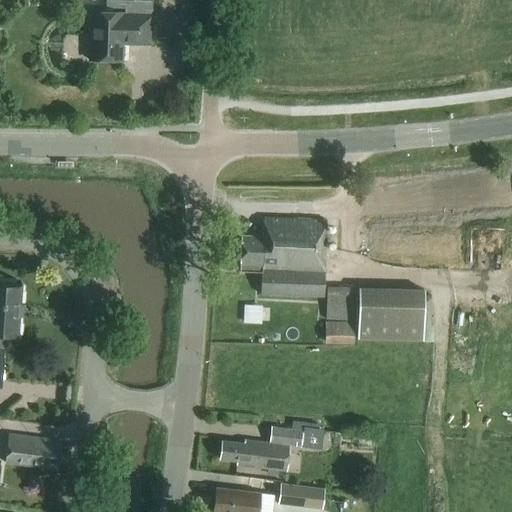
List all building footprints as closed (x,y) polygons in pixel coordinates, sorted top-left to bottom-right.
[(150,11),(150,0),(107,0),(107,9),(150,11)] [(122,15),(122,14),(90,13),(88,61),(121,62),(121,45),(150,46),(151,17),(122,15)] [(260,295),(323,298),(326,221),(263,219),(262,238),(240,237),(239,273),(261,274),(260,295)] [(0,385),(2,350),(0,350),(1,338),(17,339),(21,289),(14,288),(11,284),(0,283),(0,385)] [(355,321),(356,290),(356,289),(326,288),(325,320),(355,321)] [(422,291),(356,290),(355,321),(358,321),(357,340),(422,342),(422,291)] [(263,321),(262,305),(246,305),(246,322),(263,321)] [(324,342),(352,343),(353,324),(325,323),(324,342)] [(300,448),(302,432),(290,430),(270,428),(269,444),(244,441),(243,445),(221,442),(219,460),(236,462),(236,466),(285,472),(288,446),(300,448)] [(5,463),(56,470),(60,442),(8,435),(5,463)] [(27,488),(28,474),(4,471),(2,485),(27,488)] [(280,486),(278,507),(317,511),(322,511),(325,491),(280,486)] [(272,511),(275,496),(260,494),(216,489),(213,511),(272,511)]
